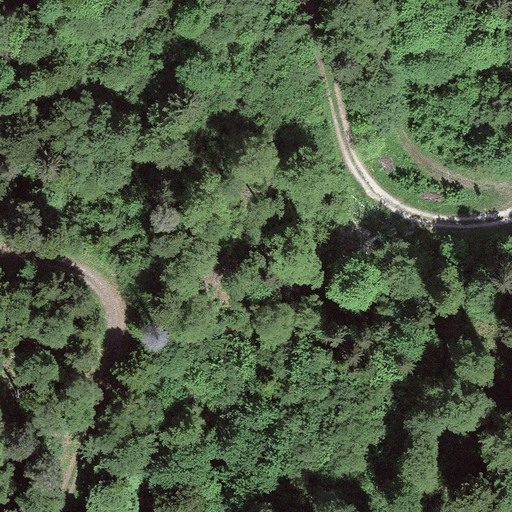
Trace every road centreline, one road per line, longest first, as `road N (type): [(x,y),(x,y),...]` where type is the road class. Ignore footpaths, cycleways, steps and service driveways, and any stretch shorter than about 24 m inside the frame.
road 1 (track): [(511,211),(409,215),(376,198),(360,177),(299,0)]
road 2 (track): [(0,245),(62,262),(101,280),(113,296),(115,348),(65,511)]
road 3 (track): [(389,0),(385,81),(412,150),(434,168),(511,177)]
